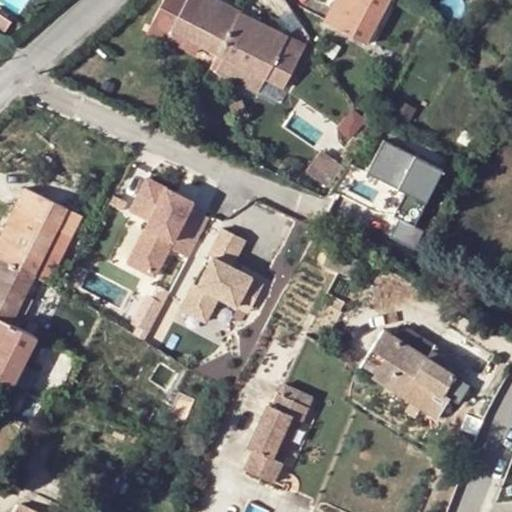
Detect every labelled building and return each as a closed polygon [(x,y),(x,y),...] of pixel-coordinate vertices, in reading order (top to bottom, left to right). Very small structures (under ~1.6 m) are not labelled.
[(165,43),(167,40),(175,25),(203,38),(199,45),(218,54),(236,18),(221,10),(225,4),(216,0),(163,0),(145,33),(165,43)] [(388,0),(333,0),(322,21),(359,40),(372,13),(380,18),(388,0)] [(240,12),(225,4),(221,10),(236,18),(240,12)] [(240,12),(236,18),(251,26),(255,20),(240,12)] [(0,13),(0,27),(4,30),(10,20),(0,13)] [(372,13),(359,40),(366,44),(380,18),(372,13)] [(251,26),(236,18),(218,54),(221,56),(213,71),(256,93),(264,78),(283,88),(304,45),(255,20),(251,26)] [(175,25),(167,40),(194,54),(199,45),(203,38),(175,25)] [(331,40),(322,52),(332,58),(340,46),(331,40)] [(420,213),(449,157),(390,126),(373,159),(411,179),(399,202),(405,205),(420,213)] [(320,150),(305,171),(328,186),(342,165),(320,150)] [(177,194),(146,178),(129,210),(149,220),(127,262),(153,276),(168,248),(187,258),(208,218),(189,208),(187,211),(172,204),(177,194)] [(0,258),(33,275),(48,283),(71,234),(56,227),(66,208),(24,186),(0,236),(0,237),(7,241),(0,254),(0,258)] [(192,202),(177,194),(172,204),(187,211),(189,208),(192,202)] [(420,213),(405,205),(395,224),(420,236),(429,218),(420,213)] [(81,215),(66,208),(56,227),(71,234),(81,215)] [(243,240),(221,229),(207,255),(212,257),(197,287),(192,284),(179,309),(204,322),(217,297),(235,307),(237,303),(249,309),(260,288),(227,271),(243,240)] [(358,262),(329,248),(322,263),(351,276),(358,262)] [(0,317),(9,322),(13,317),(23,295),(33,276),(33,275),(0,258),(0,317)] [(23,295),(13,317),(20,320),(30,300),(23,295)] [(249,309),(237,303),(235,307),(247,313),(249,309)] [(424,354),(444,322),(425,310),(405,341),(424,354)] [(112,325),(92,314),(86,323),(107,333),(112,325)] [(0,317),(0,377),(5,380),(17,358),(23,361),(37,336),(9,322),(0,317)] [(497,356),(444,322),(424,354),(454,373),(476,389),(497,356)] [(424,354),(405,341),(383,327),(360,364),(436,416),(447,399),(441,395),(454,373),(424,354)] [(17,358),(5,380),(11,384),(23,361),(17,358)] [(253,449),(244,468),(273,482),(283,462),(273,456),(291,415),(302,420),(313,395),(284,381),(272,405),(268,403),(247,447),(253,449)] [(196,399),(180,391),(170,413),(185,421),(196,399)] [(24,409),(12,403),(8,410),(20,416),(24,409)] [(55,511),(59,505),(37,495),(31,509),(19,504),(15,511),(55,511)]
